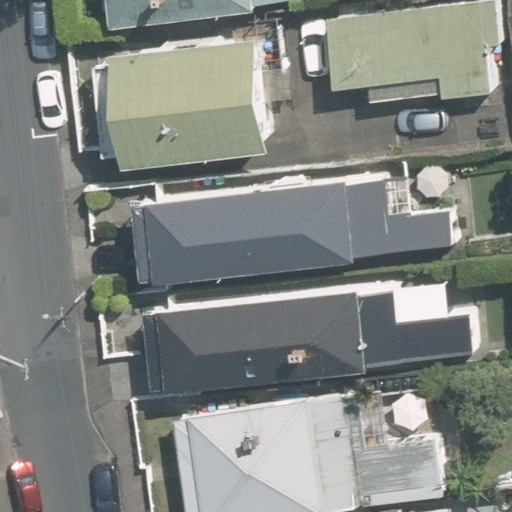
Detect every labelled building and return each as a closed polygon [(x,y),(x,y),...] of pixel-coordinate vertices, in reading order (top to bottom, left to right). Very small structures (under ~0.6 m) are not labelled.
[(120,0),(123,19),(299,0),(120,0)] [(511,53),(505,0),(420,0),(335,11),(344,83),(449,70),(451,86),(511,78),(511,53)] [(135,151),(279,134),(266,26),(122,43),(135,151)] [(157,194),(164,268),(457,240),(454,202),(396,207),(393,172),(157,194)] [(474,266),(165,295),(172,370),(481,341),(474,266)] [(353,381),(198,403),(213,511),(271,511),(448,487),(440,428),(362,439),(353,381)] [(458,511),(457,499),(348,511),(458,511)]
